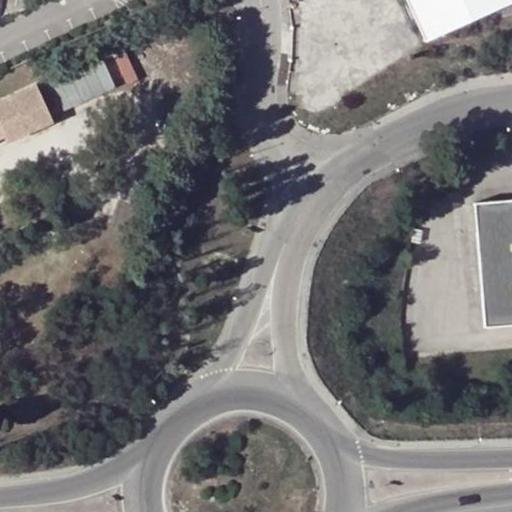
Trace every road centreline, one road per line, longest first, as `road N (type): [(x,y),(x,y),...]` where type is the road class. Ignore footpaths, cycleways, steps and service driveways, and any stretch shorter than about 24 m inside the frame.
road 1 (unclassified): [(324,181),(268,133),(253,73),(257,0)]
road 2 (unclassified): [(324,181),(439,124),(511,109)]
road 3 (secondary): [(511,451),(354,454)]
road 4 (unclassified): [(284,245),(212,374)]
road 5 (unclassified): [(294,384),(280,310),(284,245)]
road 6 (secondary): [(212,374),(154,405),(120,463)]
